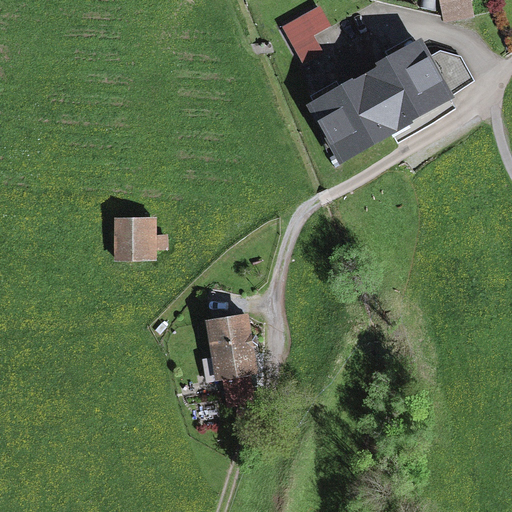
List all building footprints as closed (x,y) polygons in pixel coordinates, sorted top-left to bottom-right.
[(476,0),(445,0),(448,18),(479,14),(476,0)] [(321,31),(337,24),(326,3),(287,23),(307,62),(331,50),(321,31)] [(456,99),(421,39),(305,106),(341,166),(456,99)] [(157,221),(114,223),(116,267),(160,265),(159,253),(170,253),(169,238),(158,239),(157,221)] [(248,320),(204,329),(216,385),(221,384),(227,412),(257,406),(251,379),(260,377),(248,320)]
